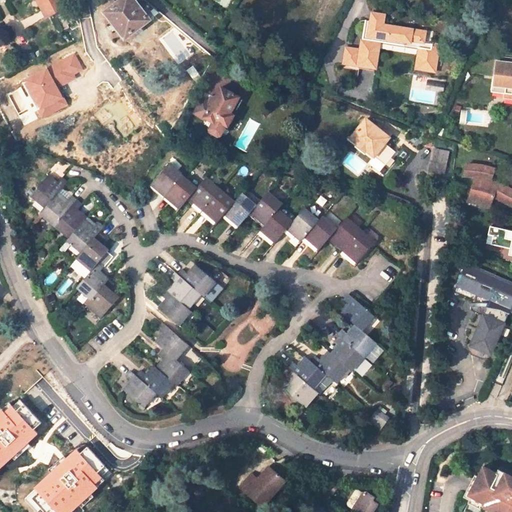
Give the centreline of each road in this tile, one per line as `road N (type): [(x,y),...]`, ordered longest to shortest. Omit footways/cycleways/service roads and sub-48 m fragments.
road 1 (residential): [(411,466),(309,451),(248,418),(162,439),(119,431),(36,321),(0,223)]
road 2 (tertiary): [(511,418),(444,430),(411,466)]
